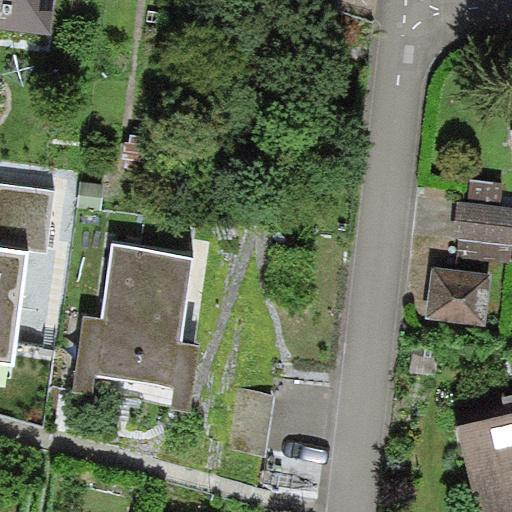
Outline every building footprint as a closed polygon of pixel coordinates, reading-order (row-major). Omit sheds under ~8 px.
[(0,0),(0,29),(53,36),(56,0),(0,0)] [(273,0),(273,4),(336,11),(336,0),(273,0)] [(0,184),(0,248),(28,252),(49,254),(56,192),(0,184)] [(511,207),(457,201),(453,240),(511,246),(511,207)] [(195,261),(114,247),(101,320),(84,317),(71,391),(93,395),(96,376),(172,389),(168,413),(192,417),(204,346),(181,342),(195,261)] [(0,361),(15,364),(28,252),(0,248),(0,361)] [(491,275),(432,269),(426,326),(485,332),(491,275)] [(277,395),(239,389),(229,450),(267,456),(277,395)] [(511,511),(511,419),(458,432),(477,511),(511,511)]
